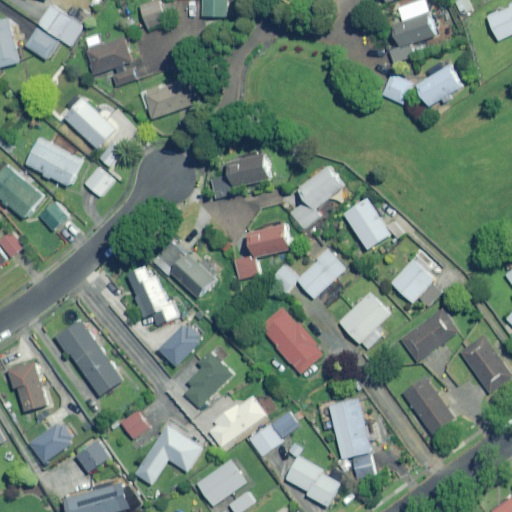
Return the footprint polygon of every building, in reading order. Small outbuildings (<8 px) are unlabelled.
[(228,0),(204,0),(204,17),(228,18),(228,0)] [(474,9),(468,0),(457,0),(455,2),(463,15),(474,9)] [(167,24),(160,1),(141,6),(148,30),(167,24)] [(511,4),(510,6),(511,7),(489,18),(501,42),(511,36),(511,4)] [(86,26),(54,6),(41,26),(73,46),(86,26)] [(436,37),(426,6),(404,13),(407,21),(395,25),(403,48),(391,53),(394,64),(416,57),(412,45),(436,37)] [(8,18),(0,19),(0,69),(21,63),(16,44),(24,42),(19,26),(11,28),(8,18)] [(63,44),(40,27),(27,45),(50,62),(63,44)] [(86,38),(89,47),(103,43),(100,33),(86,38)] [(97,75),(118,68),(119,73),(109,76),(113,89),(139,81),(135,68),(127,71),(125,65),(134,63),(126,39),(89,50),(97,75)] [(464,88),(452,67),(447,70),(442,63),(429,71),(433,78),(419,87),(431,107),(444,100),(447,104),(453,100),(450,96),(464,88)] [(415,84),(395,75),(385,96),(406,105),(415,84)] [(194,106),(186,80),(144,94),(153,120),(194,106)] [(119,129),(84,98),(66,119),(101,149),(119,129)] [(28,165),(44,173),(43,175),(53,180),(54,178),(71,187),(84,161),(73,155),(76,150),(59,141),(55,147),(41,140),(28,165)] [(124,152),(115,144),(102,158),(111,166),(124,152)] [(271,180),(264,155),(228,164),(231,176),(214,180),(219,199),(237,194),(235,189),(271,180)] [(46,198),(7,166),(0,174),(0,196),(27,220),(46,198)] [(346,187),(330,167),(301,191),(309,201),(293,214),(306,230),(322,217),(317,211),(346,187)] [(116,181),(100,169),(87,184),(103,197),(116,181)] [(394,235),(371,200),(348,215),(371,250),(394,235)] [(71,217),(57,202),(41,217),(55,232),(71,217)] [(266,228),(267,232),(251,236),(257,259),(293,250),(288,230),(286,223),(266,228)] [(25,248),(13,232),(0,241),(0,242),(12,258),(25,248)] [(189,254),(187,256),(174,244),(156,262),(169,275),(173,271),(200,298),(216,282),(202,267),(189,254)] [(349,268),(331,251),(301,282),(319,299),(349,268)] [(261,276),(256,257),(236,262),(240,281),(261,276)] [(437,280),(416,260),(393,283),(414,303),(437,280)] [(302,279),(287,266),(276,278),(291,291),(302,279)] [(154,279),(149,268),(130,277),(140,299),(135,302),(143,319),(148,316),(153,314),(159,326),(177,318),(158,278),(154,279)] [(394,315),(374,293),(343,323),(369,351),(385,336),(378,329),(394,315)] [(326,355),(319,347),(321,345),(302,322),(300,324),(287,308),(264,327),(303,375),(326,355)] [(444,310),(441,312),(402,340),(418,363),(460,332),(452,321),(444,310)] [(59,337),(87,376),(102,397),(124,381),(82,321),(59,337)] [(191,326),(189,328),(185,324),(161,348),(179,367),(204,343),(200,339),(202,337),(191,326)] [(511,379),(511,375),(485,337),(464,352),(492,393),(511,379)] [(234,376),(211,353),(201,364),(205,368),(190,383),(194,387),(186,395),(200,409),(234,376)] [(50,405),(35,360),(8,369),(15,390),(20,388),(28,413),(50,405)] [(456,419),(426,377),(404,393),(434,435),(456,419)] [(245,408),(242,404),(218,422),(220,426),(212,432),(224,448),(269,416),(257,399),(245,408)] [(331,407),(336,428),(343,460),(354,457),(359,481),(378,476),(361,400),(331,407)] [(305,418),(300,409),(291,415),(290,413),(251,440),(263,458),(285,443),(283,440),(302,427),(299,422),(305,418)] [(151,428),(139,410),(122,422),(134,440),(151,428)] [(57,426),(51,418),(44,423),(50,431),(30,444),(44,465),(74,445),(72,441),(75,439),(65,425),(62,427),(61,424),(57,426)] [(205,449),(171,426),(138,475),(154,485),(171,460),(190,472),(205,449)] [(111,459),(100,441),(78,455),(89,473),(111,459)] [(326,470),(300,456),(288,479),(311,492),(309,495),(331,507),(343,485),(324,474),(326,470)] [(248,483),(233,462),(200,485),(215,507),(248,483)] [(73,511),(123,511),(131,510),(126,485),(70,497),(73,511)] [(244,511),(257,503),(250,493),(231,506),(235,511),(244,511)] [(511,511),(511,498),(493,511),(511,511)]
